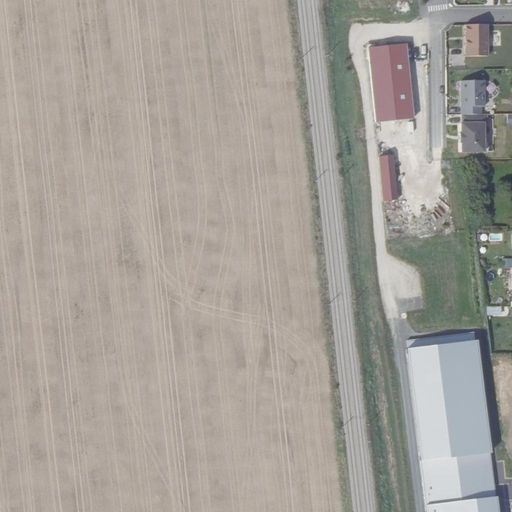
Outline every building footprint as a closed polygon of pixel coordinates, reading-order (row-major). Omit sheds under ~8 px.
[(483,25),(460,25),(461,56),(483,56),(483,25)] [(395,47),(355,52),(364,128),(405,123),(395,47)] [(481,82),(457,83),(457,108),(481,108),(481,82)] [(457,143),(457,153),(486,153),(486,124),(482,124),(482,116),(458,116),(458,124),(456,124),(456,134),(454,134),(454,143),(457,143)] [(381,160),(368,161),(372,202),(385,201),(381,160)] [(485,314),(498,315),(499,307),(486,306),(485,314)] [(471,335),(405,342),(406,351),(404,351),(422,511),(493,511),(492,499),(482,500),(478,466),(488,465),(474,343),(472,343),(471,335)] [(492,499),(488,465),(478,466),(482,500),(492,499)]
